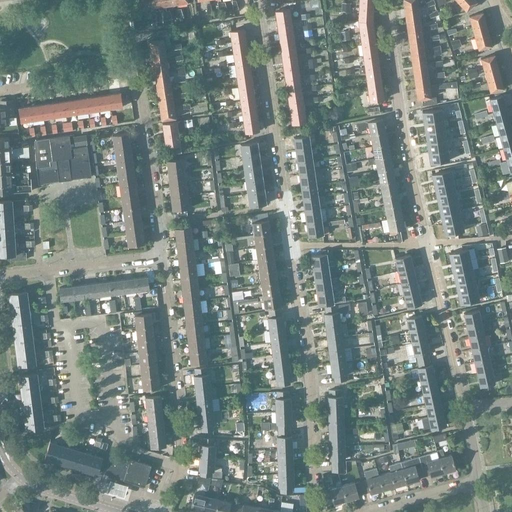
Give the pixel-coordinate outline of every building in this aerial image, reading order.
[(156,22),(157,22),(156,13),(155,13),(154,7),(153,0),(141,0),(142,9),(149,8),(150,14),(151,14),(151,21),(137,23),(138,28),(157,26),(156,22)] [(355,0),(368,100),(384,98),(371,0),(355,0)] [(452,2),(446,4),(453,28),(463,25),(466,37),(460,38),(461,42),(467,41),(470,50),(464,52),(465,56),(471,54),(474,64),(468,66),(469,70),(475,68),(477,78),(471,80),(472,84),(478,82),(479,84),(467,88),(469,97),(501,91),(476,0),(456,0),(452,1),(452,2)] [(410,10),(403,11),(417,107),(449,101),(447,92),(435,94),(434,92),(441,91),(440,86),(434,87),(432,77),(439,76),(438,72),(432,73),(430,63),(437,62),(436,58),(430,59),(428,49),(435,48),(434,44),(428,45),(426,33),(437,32),(433,7),(427,8),(427,7),(410,9),(410,10)] [(276,10),(290,124),(306,122),(292,8),(276,10)] [(229,31),(231,42),(245,40),(244,29),(229,31)] [(166,30),(152,32),(153,38),(167,36),(166,30)] [(149,41),(150,52),(164,50),(162,39),(149,41)] [(232,53),(247,51),(245,40),(231,42),(232,48),(232,53)] [(150,52),(152,64),(166,61),(164,50),(150,52)] [(249,63),(247,51),(232,53),(234,65),(249,63)] [(168,73),(166,61),(152,64),(154,75),(168,73)] [(250,74),(249,63),(234,65),(236,76),(250,74)] [(169,84),(168,73),(154,75),(155,86),(169,84)] [(236,76),(237,87),(252,85),(250,74),(236,76)] [(155,86),(157,97),(171,95),(169,84),(155,86)] [(253,97),(252,85),(237,87),(239,99),(253,97)] [(408,90),(401,91),(403,102),(410,101),(408,90)] [(119,92),(108,94),(110,108),(121,106),(119,92)] [(108,94),(97,96),(99,110),(110,108),(108,94)] [(159,109),(173,106),(171,95),(157,97),(159,109)] [(489,99),(492,111),(506,107),(502,95),(489,99)] [(87,111),(99,110),(97,96),(85,98),(87,111)] [(240,110),(255,108),(253,97),(239,99),(240,110)] [(76,113),(87,111),(85,98),(74,99),(76,113)] [(63,101),(65,115),(76,113),(74,99),(63,101)] [(0,101),(0,123),(8,123),(7,117),(13,116),(12,100),(0,101)] [(63,101),(51,103),(54,116),(65,115),(63,101)] [(51,103),(40,104),(42,118),(54,116),(51,103)] [(31,120),(42,118),(40,104),(29,106),(31,120)] [(20,121),(31,120),(29,106),(18,108),(20,121)] [(175,118),(173,106),(159,109),(161,120),(175,118)] [(492,111),(496,123),(509,120),(506,107),(492,111)] [(256,119),(255,108),(240,110),(242,121),(256,119)] [(443,119),(441,108),(422,111),(423,122),(443,119)] [(355,124),(357,130),(357,133),(362,132),(361,129),(368,128),(369,134),(385,131),(382,117),(356,122),(356,123),(355,124)] [(258,131),(256,119),(242,121),(244,133),(258,131)] [(444,129),(443,119),(423,122),(425,132),(444,129)] [(511,131),(511,130),(509,120),(496,123),(499,135),(511,131)] [(161,124),(163,135),(177,133),(176,121),(161,124)] [(446,139),(444,129),(425,132),(426,142),(446,139)] [(387,143),(385,131),(369,134),(372,146),(387,143)] [(511,131),(499,135),(503,147),(511,144),(511,131)] [(112,135),(114,147),(130,145),(128,133),(112,135)] [(168,146),(180,144),(177,133),(163,135),(165,146),(168,146)] [(49,138),(34,140),(36,167),(38,184),(63,181),(91,177),(87,146),(71,148),(69,135),(49,138)] [(75,144),(86,143),(85,135),(74,137),(75,144)] [(293,137),(295,150),(310,147),(308,135),(293,137)] [(447,149),(446,139),(426,142),(428,152),(447,149)] [(239,145),(241,157),(258,154),(256,142),(239,145)] [(372,146),(374,158),(390,155),(387,143),(372,146)] [(180,144),(168,146),(170,154),(181,153),(180,144)] [(506,160),(511,157),(511,144),(503,147),(506,160)] [(114,147),(115,159),(131,157),(130,145),(114,147)] [(0,147),(0,159),(21,158),(21,156),(28,156),(27,146),(8,147),(0,147)] [(312,160),(310,147),(295,150),(296,162),(312,160)] [(449,160),(447,149),(428,152),(429,163),(449,160)] [(241,157),(243,169),(260,167),(258,154),(241,157)] [(390,155),(374,158),(368,159),(369,164),(375,163),(376,170),(392,167),(390,155)] [(133,170),(131,157),(115,159),(117,172),(133,170)] [(0,159),(0,171),(27,170),(29,170),(29,165),(22,165),(21,158),(0,159)] [(165,160),(167,173),(184,171),(182,158),(165,160)] [(296,162),(298,174),(313,172),(312,160),(296,162)] [(347,172),(357,170),(356,162),(345,164),(347,172)] [(243,169),(245,181),(262,179),(260,167),(243,169)] [(394,179),(392,167),(376,170),(379,182),(394,179)] [(452,180),(450,169),(431,174),(433,184),(452,180)] [(27,179),(27,176),(27,170),(0,171),(0,192),(31,190),(30,179),(27,179)] [(135,182),(133,170),(117,172),(119,184),(135,182)] [(185,183),(184,171),(167,173),(168,185),(185,183)] [(300,187),(315,184),(323,183),(322,177),(314,179),(313,172),(298,174),(300,187)] [(245,181),(247,194),(263,191),(262,179),(245,181)] [(381,194),(397,191),(394,179),(379,182),(381,194)] [(455,190),(452,180),(433,184),(435,194),(455,190)] [(119,184),(120,196),(137,194),(135,182),(119,184)] [(168,185),(170,198),(187,196),(185,183),(168,185)] [(317,197),(315,184),(300,187),(302,199),(317,197)] [(457,200),(455,190),(435,194),(438,204),(457,200)] [(263,191),(247,194),(249,206),(265,203),(263,191)] [(397,191),(381,194),(384,207),(399,203),(397,191)] [(138,206),(137,194),(120,196),(122,209),(138,206)] [(171,210),(188,208),(187,196),(170,198),(171,210)] [(319,209),(317,197),(302,199),(304,211),(319,209)] [(357,203),(368,201),(367,197),(352,200),(354,212),(359,211),(357,203)] [(0,218),(12,217),(11,199),(0,200),(0,218)] [(459,210),(457,200),(438,204),(440,214),(459,210)] [(384,207),(386,219),(402,216),(399,203),(384,207)] [(122,209),(124,221),(140,219),(138,206),(122,209)] [(174,210),(175,217),(187,216),(186,209),(174,210)] [(304,211),(306,224),(321,221),(319,209),(304,211)] [(461,220),(459,210),(440,214),(442,224),(461,220)] [(389,231),(404,228),(402,216),(386,219),(389,231)] [(0,218),(0,236),(13,235),(12,217),(0,218)] [(251,222),(252,232),(269,229),(268,219),(260,221),(260,217),(251,218),(252,222),(251,222)] [(142,231),(140,219),(124,221),(125,233),(142,231)] [(212,220),(199,220),(200,229),(212,228),(212,220)] [(461,220),(442,224),(444,235),(463,230),(461,220)] [(321,221),(306,224),(307,236),(327,233),(326,227),(322,227),(321,221)] [(173,228),(175,240),(192,238),(190,226),(173,228)] [(272,244),(271,239),(269,229),(252,232),(255,247),(272,244)] [(143,243),(142,231),(125,233),(127,246),(143,243)] [(13,235),(0,236),(0,254),(10,254),(10,259),(25,258),(25,252),(15,252),(13,235)] [(193,251),(192,238),(175,240),(176,253),(193,251)] [(273,256),(272,244),(255,247),(257,259),(273,256)] [(508,261),(505,247),(497,249),(500,262),(508,261)] [(467,248),(448,253),(451,263),(470,259),(467,248)] [(176,253),(178,265),(195,263),(193,251),(176,253)] [(311,255),(313,267),(327,265),(326,253),(311,255)] [(395,257),(398,270),(413,266),(410,254),(395,257)] [(257,259),(259,271),(275,269),(273,256),(257,259)] [(470,259),(451,263),(453,273),(472,269),(470,259)] [(196,275),(195,263),(178,265),(179,277),(196,275)] [(315,281),(329,278),(335,278),(335,272),(329,273),(327,265),(313,267),(315,281)] [(398,270),(390,272),(391,278),(399,277),(400,282),(416,278),(413,266),(398,270)] [(277,281),(275,269),(259,271),(260,283),(277,281)] [(472,269),(453,273),(455,283),(474,279),(472,269)] [(198,288),(196,275),(179,277),(181,290),(198,288)] [(135,291),(148,290),(146,277),(134,278),(135,291)] [(123,293),(135,291),(134,278),(121,280),(123,293)] [(330,285),(329,278),(315,281),(317,293),(331,291),(337,290),(336,284),(330,285)] [(418,291),(416,278),(400,282),(401,283),(393,285),(394,288),(401,286),(403,294),(418,291)] [(474,279),(455,283),(457,293),(476,289),(474,279)] [(121,280),(108,281),(110,294),(123,293),(121,280)] [(108,281),(96,283),(97,296),(110,294),(108,281)] [(260,283),(262,296),(279,293),(277,281),(260,283)] [(85,297),(97,296),(96,283),(83,284),(85,297)] [(72,299),(85,297),(83,284),(70,286),(72,299)] [(59,301),(72,299),(70,286),(58,287),(59,301)] [(199,300),(199,295),(198,288),(181,290),(183,302),(199,300)] [(476,289),(457,293),(460,304),(479,300),(476,289)] [(8,294),(10,312),(28,309),(26,291),(8,294)] [(331,291),(317,293),(318,304),(345,300),(344,296),(332,298),(331,291)] [(421,303),(418,291),(403,294),(406,307),(421,303)] [(260,302),(263,301),(264,308),(281,305),(279,293),(262,296),(259,297),(260,302)] [(401,304),(402,296),(393,295),(393,304),(401,304)] [(453,296),(445,298),(447,308),(455,306),(453,296)] [(201,312),(199,300),(183,302),(184,314),(201,312)] [(366,301),(357,302),(359,314),(367,313),(366,301)] [(340,324),(338,311),(343,310),(343,305),(324,307),(325,313),(324,314),(325,326),(340,324)] [(10,312),(12,329),(30,327),(28,309),(10,312)] [(267,317),(269,330),(284,328),(283,315),(280,316),(279,309),(268,310),(269,317),(267,317)] [(420,315),(416,316),(415,310),(395,315),(396,321),(406,319),(407,327),(403,328),(404,332),(408,331),(408,330),(423,327),(420,315)] [(463,313),(466,325),(481,322),(478,310),(463,313)] [(134,312),(134,315),(135,327),(135,328),(152,326),(151,314),(142,315),(141,311),(134,312)] [(186,327),(202,325),(201,312),(184,314),(186,327)] [(484,334),(481,322),(466,325),(469,337),(484,334)] [(342,336),(340,324),(325,326),(327,338),(342,336)] [(204,337),(202,325),(186,327),(187,339),(204,337)] [(153,338),(152,326),(135,328),(135,327),(131,328),(132,332),(136,331),(137,340),(153,338)] [(32,345),(30,327),(12,329),(15,347),(32,345)] [(408,330),(408,331),(411,343),(426,339),(423,327),(408,330)] [(286,340),(284,328),(269,330),(270,342),(286,340)] [(374,341),(373,332),(352,335),(353,339),(369,337),(370,345),(374,345),(374,341)] [(469,337),(471,350),(486,346),(484,334),(469,337)] [(327,338),(329,351),(343,349),(350,348),(358,347),(357,341),(343,343),(342,336),(327,338)] [(187,339),(189,351),(205,349),(204,337),(187,339)] [(155,350),(153,338),(137,340),(138,352),(155,350)] [(412,362),(417,361),(428,358),(427,352),(428,352),(426,339),(411,343),(414,355),(410,356),(412,362)] [(287,352),(286,340),(270,342),(272,354),(287,352)] [(405,344),(398,347),(400,353),(407,350),(405,344)] [(15,347),(16,356),(17,365),(35,363),(32,345),(15,347)] [(231,347),(230,347),(232,362),(238,361),(236,346),(231,347)] [(489,358),(486,346),(471,350),(474,362),(489,358)] [(367,369),(375,368),(374,357),(376,357),(375,347),(365,348),(367,369)] [(190,364),(207,362),(205,349),(189,351),(190,364)] [(345,361),(343,349),(329,351),(330,363),(345,361)] [(156,363),(155,350),(138,352),(139,365),(156,363)] [(272,354),(273,366),(289,365),(287,352),(272,354)] [(429,364),(428,358),(417,361),(418,367),(417,367),(418,373),(415,374),(416,380),(419,379),(419,380),(434,376),(432,364),(429,364)] [(492,370),(489,358),(474,362),(477,374),(492,370)] [(345,374),(347,374),(345,361),(330,363),(332,376),(334,375),(335,382),(346,380),(345,374)] [(157,375),(156,363),(139,365),(141,377),(157,375)] [(290,384),(289,377),(290,377),(289,365),(273,366),(275,379),(270,380),(271,387),(290,384)] [(210,386),(208,373),(206,373),(206,367),(194,369),(195,375),(193,375),(194,388),(210,386)] [(492,370),(477,374),(479,386),(494,383),(492,370)] [(18,375),(20,393),(38,391),(36,372),(18,375)] [(159,387),(157,375),(141,377),(142,389),(159,387)] [(419,380),(409,383),(410,388),(421,385),(422,392),(437,388),(434,376),(419,380)] [(194,388),(196,400),(211,398),(210,386),(194,388)] [(440,401),(437,388),(422,392),(425,404),(440,401)] [(340,390),(328,390),(328,396),(327,396),(328,409),(342,409),(351,408),(351,402),(342,402),(342,396),(340,396),(340,390)] [(40,409),(38,391),(20,393),(22,411),(40,409)] [(288,391),(276,392),(277,398),(275,398),(275,411),(290,410),(290,397),(288,397),(288,391)] [(161,408),(159,395),(144,397),(146,409),(161,408)] [(196,400),(197,413),(213,411),(211,398),(196,400)] [(442,413),(440,401),(425,404),(427,416),(442,413)] [(146,409),(147,422),(162,420),(161,408),(146,409)] [(43,427),(40,409),(22,411),(24,429),(43,427)] [(343,421),(342,409),(328,409),(328,421),(343,421)] [(277,424),(278,430),(289,429),(289,423),(291,423),(290,410),(275,411),(275,424),(277,424)] [(201,431),(213,430),(212,424),(214,424),(213,411),(197,413),(198,425),(201,425),(201,431)] [(445,425),(442,413),(427,416),(430,428),(445,425)] [(164,433),(162,420),(147,422),(148,434),(164,433)] [(329,434),(343,433),(343,434),(358,433),(357,428),(343,429),(343,421),(328,421),(329,434)] [(67,428),(64,427),(62,426),(59,435),(65,436),(67,428)] [(278,430),(278,437),(276,437),(276,449),(292,449),(292,437),(290,437),(289,429),(278,430)] [(85,433),(79,431),(77,440),(82,442),(85,433)] [(165,445),(164,433),(148,434),(150,447),(165,445)] [(329,447),(344,446),(359,446),(358,440),(344,441),(343,434),(343,433),(329,434),(329,447)] [(447,439),(445,433),(433,436),(434,443),(447,439)] [(94,445),(99,447),(101,442),(102,438),(96,437),(94,445)] [(200,444),(199,457),(214,458),(214,457),(222,458),(222,452),(215,452),(215,445),(213,445),(214,439),(202,438),(201,444),(200,444)] [(43,458),(62,464),(67,446),(49,441),(43,458)] [(84,451),(67,446),(62,464),(79,469),(84,451)] [(343,472),(343,459),(345,458),(353,458),(362,457),(362,453),(344,454),(344,446),(329,447),(330,459),(331,459),(332,472),(343,472)] [(276,449),(277,462),(292,462),(292,449),(276,449)] [(439,457),(438,457),(443,472),(455,469),(451,454),(444,456),(442,449),(437,450),(439,457)] [(96,474),(101,456),(84,451),(79,469),(96,474)] [(418,456),(419,460),(424,476),(430,474),(430,476),(443,472),(438,457),(437,451),(429,453),(418,456)] [(104,473),(144,485),(150,465),(110,452),(104,473)] [(424,476),(419,460),(418,456),(400,462),(400,463),(402,468),(406,483),(418,479),(418,478),(424,476)] [(200,469),(199,476),(210,477),(211,477),(212,470),(214,470),(214,458),(199,457),(198,469),(200,469)] [(277,462),(277,474),(293,474),(292,462),(277,462)] [(389,466),(390,471),(394,486),(406,483),(402,468),(400,463),(389,466)] [(382,489),(394,486),(390,471),(378,474),(382,489)] [(293,474),(277,474),(277,487),(279,487),(279,494),(291,493),(291,487),(293,487),(293,474)] [(363,493),(369,491),(370,493),(382,489),(378,474),(366,478),(366,480),(360,481),(363,493)] [(128,486),(110,480),(106,492),(124,497),(128,486)] [(358,494),(363,493),(360,481),(354,483),(354,481),(341,485),(346,499),(358,496),(358,494)] [(346,499),(341,485),(329,488),(333,503),(346,499)] [(193,493),(190,508),(202,511),(206,496),(193,493)] [(206,496),(202,511),(206,511),(215,511),(218,499),(206,496)] [(218,499),(215,511),(227,511),(230,503),(230,502),(218,499)] [(267,508),(266,511),(279,511),(280,510),(273,509),(274,503),(268,502),(268,508),(267,508)] [(280,510),(279,511),(291,511),(293,503),(281,502),(280,510)] [(230,503),(227,511),(234,511),(235,505),(230,503)]
